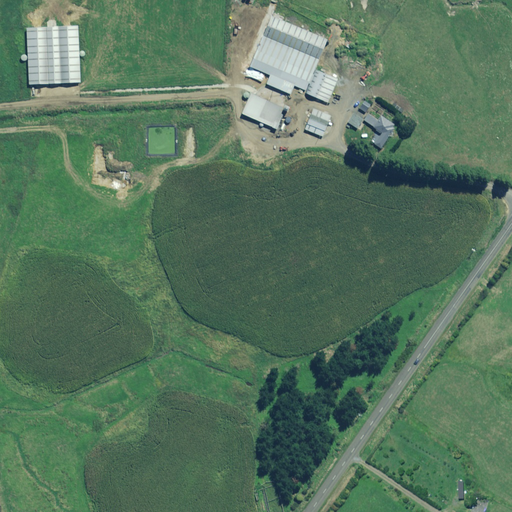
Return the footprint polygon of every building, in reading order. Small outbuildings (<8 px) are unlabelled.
[(329,39),(273,16),(251,66),(271,75),(267,83),(291,94),(294,85),(306,91),(329,39)] [(28,55),(28,60),(29,85),(49,84),(62,84),(81,83),(79,27),(60,27),(47,27),(27,28),(28,55)] [(340,79),(317,70),(307,93),(329,103),(340,79)] [(279,124),(285,108),(252,93),(243,114),(273,127),(277,129),(280,124),(279,124)] [(325,131),(331,116),(314,109),(308,124),(306,129),(323,136),(325,131)] [(361,121),(363,117),(355,112),(348,122),(361,130),(365,124),(361,121)] [(384,149),(399,128),(383,115),(379,120),(370,113),(365,120),(378,129),(377,131),(381,134),(375,142),(384,149)]
